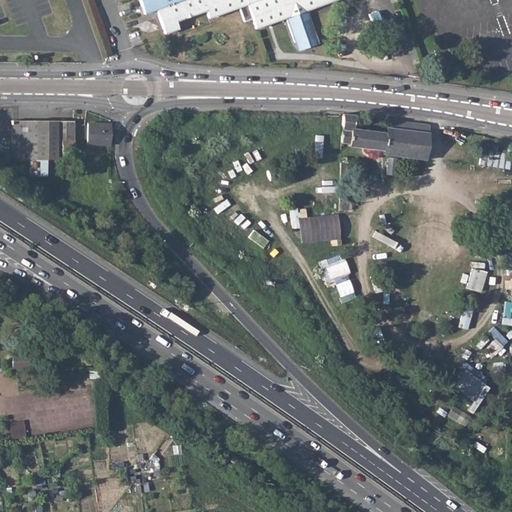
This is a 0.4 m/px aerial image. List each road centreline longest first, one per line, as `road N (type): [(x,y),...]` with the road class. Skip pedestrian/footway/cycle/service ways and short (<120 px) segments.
road 1 (trunk): [(402,484),(0,211)]
road 2 (trunk): [(402,484),(394,460),(152,221),(124,170),(131,110)]
road 3 (tertiary): [(157,88),(332,93),(511,121)]
road 4 (trunk): [(114,314),(397,511)]
road 5 (trunk): [(0,240),(114,314)]
road 6 (trunk): [(0,265),(84,312),(114,314)]
